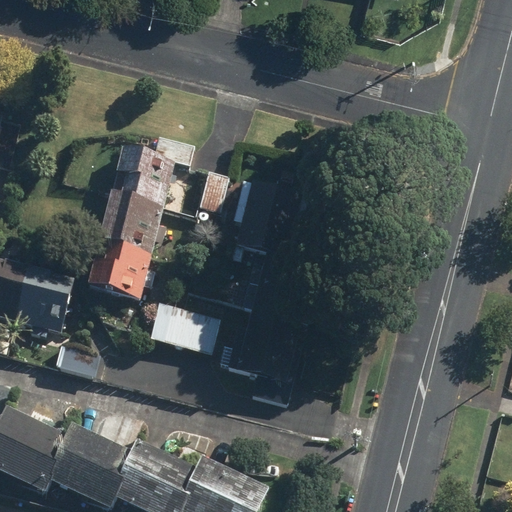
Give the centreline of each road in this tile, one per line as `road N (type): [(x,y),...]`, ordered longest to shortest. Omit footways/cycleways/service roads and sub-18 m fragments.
road 1 (residential): [(0,0),(489,128)]
road 2 (tertiary): [(389,511),(489,128)]
